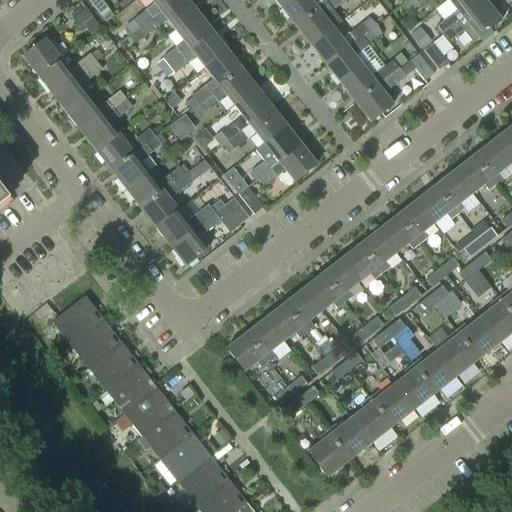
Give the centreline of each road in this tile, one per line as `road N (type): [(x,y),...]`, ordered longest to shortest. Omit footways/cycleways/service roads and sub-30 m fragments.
road 1 (residential): [(195,313),(511,71)]
road 2 (residential): [(195,313),(174,311),(0,82)]
road 3 (residential): [(367,511),(511,400)]
